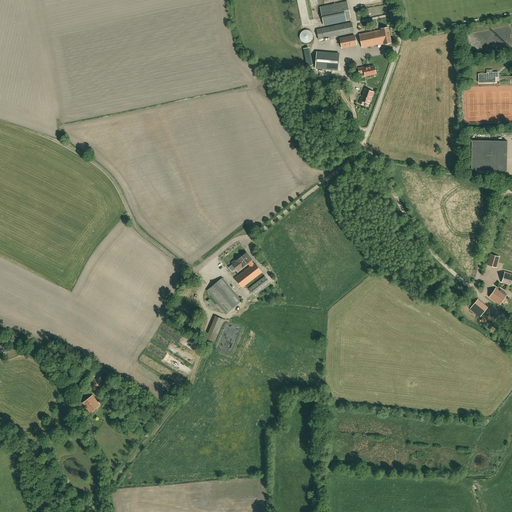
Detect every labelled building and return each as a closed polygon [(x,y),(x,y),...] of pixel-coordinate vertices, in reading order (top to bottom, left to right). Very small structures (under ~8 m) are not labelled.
[(324,25),(346,21),(345,19),(350,18),(347,2),(320,7),(324,25)] [(318,39),(353,32),(351,22),(316,30),(318,39)] [(388,28),(381,29),(381,30),(360,34),(362,47),(384,43),(384,44),(391,43),(388,28)] [(300,36),(300,38),(300,39),(301,40),(301,41),(302,41),(302,42),(303,43),(304,43),(305,43),(306,43),(307,43),(308,43),(309,43),(310,42),(311,42),(311,41),(312,40),(312,39),(313,39),(313,38),(313,37),(313,36),(313,35),(312,34),(312,33),(311,32),(310,31),(309,31),(309,30),(308,30),(307,30),(306,30),(305,30),(304,30),(303,31),(302,32),(301,32),(301,33),(300,34),(300,35),(300,36)] [(356,45),(354,35),(340,38),(342,48),(356,45)] [(308,47),(302,48),(306,66),(311,64),(308,47)] [(315,68),(338,70),(339,54),(317,52),(315,68)] [(365,76),(369,75),(376,74),(374,66),(367,68),(367,67),(358,68),(359,73),(364,72),(365,76)] [(486,81),(496,80),(495,77),(498,77),(498,72),(492,72),(492,70),(486,70),(486,74),(478,74),(478,80),(486,80),(486,81)] [(369,104),(371,99),(370,99),(371,96),(372,97),(373,92),(370,91),(368,91),(368,90),(365,89),(361,99),(359,103),(363,105),(364,102),(369,104)] [(506,171),(507,141),(472,141),(471,171),(506,171)] [(252,260),(247,253),(239,258),(245,265),(248,263),(251,267),(254,264),(251,261),(252,260)] [(490,254),(487,265),(496,267),(499,257),(490,254)] [(238,258),(232,263),(233,264),(238,271),(245,265),(239,258),(238,259),(238,258)] [(251,267),(243,272),(235,278),(242,287),(262,272),(255,263),(254,264),(251,267)] [(511,274),(505,273),(502,283),(510,285),(511,281),(511,274)] [(265,276),(249,289),(254,296),(270,283),(265,276)] [(241,301),(223,278),(207,291),(226,314),(241,301)] [(495,288),(489,297),(500,304),(505,298),(504,298),(506,296),(499,291),(495,288)] [(212,308),(215,305),(208,298),(206,301),(212,308)] [(468,308),(478,317),(487,307),(477,298),(468,308)] [(205,339),(214,342),(222,319),(213,316),(205,339)] [(13,347),(23,350),(24,344),(15,341),(13,347)] [(99,386),(94,381),(90,386),(95,391),(99,386)] [(91,412),(100,405),(93,396),(84,403),(91,412)]
